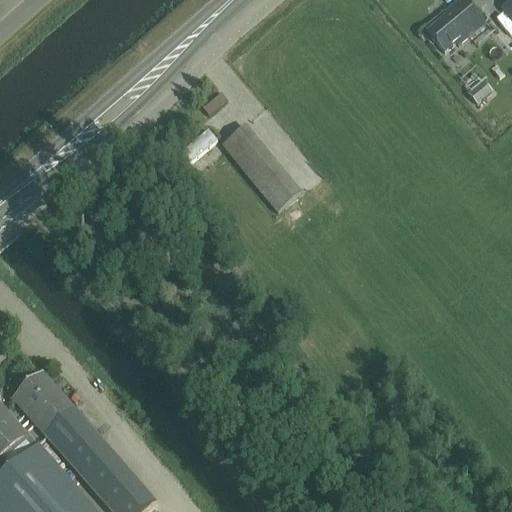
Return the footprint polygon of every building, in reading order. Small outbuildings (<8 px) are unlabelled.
[(446,15),(448,18),(428,35),(430,38),(427,41),(439,56),(442,52),(445,55),(466,37),(477,50),(492,38),(483,28),(485,26),(464,0),(446,15)] [(478,107),(492,94),(483,83),(468,97),(478,107)] [(239,136),(251,148),(260,140),(248,127),(239,136)] [(273,164),(259,147),(237,166),(251,182),(273,164)] [(97,439),(98,438),(44,376),(14,403),(47,441),(68,465),(97,439)] [(0,462),(15,449),(26,440),(25,439),(25,438),(0,409),(0,462)] [(97,439),(68,465),(109,511),(147,511),(156,505),(98,438),(97,439)] [(0,482),(0,511),(93,511),(38,448),(36,451),(26,440),(15,449),(25,460),(0,482)]
